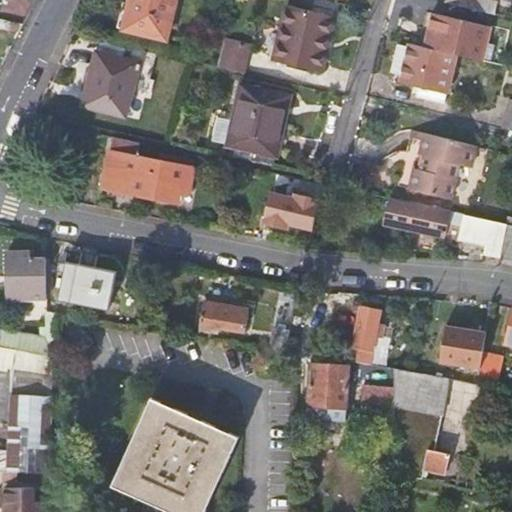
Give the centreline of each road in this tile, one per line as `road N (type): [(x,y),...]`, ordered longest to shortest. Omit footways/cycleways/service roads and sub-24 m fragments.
road 1 (residential): [(511,291),(232,253),(0,201)]
road 2 (residential): [(70,343),(241,381),(251,401),(252,511)]
road 3 (residential): [(386,0),(334,176)]
road 4 (residential): [(60,0),(0,134)]
